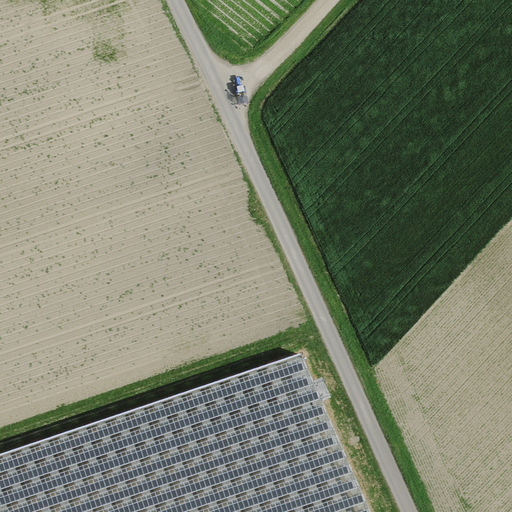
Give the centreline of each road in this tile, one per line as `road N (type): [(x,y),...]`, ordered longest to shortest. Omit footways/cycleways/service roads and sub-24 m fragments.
road 1 (track): [(410,511),(176,0)]
road 2 (track): [(227,105),(328,0)]
